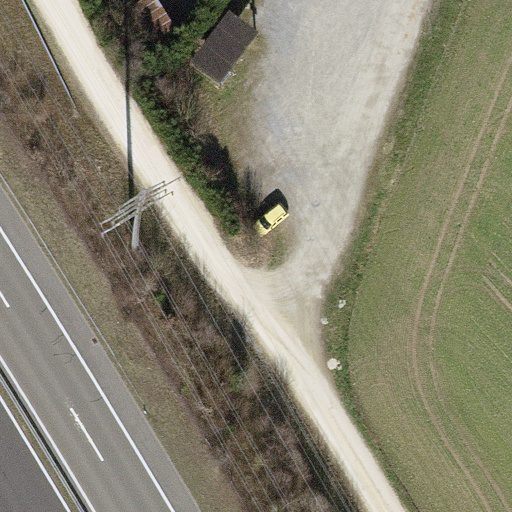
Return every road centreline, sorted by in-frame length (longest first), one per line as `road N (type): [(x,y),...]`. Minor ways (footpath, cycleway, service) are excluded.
road 1 (track): [(53,0),(209,256),(290,356),(391,511)]
road 2 (motorway): [(133,511),(0,293)]
